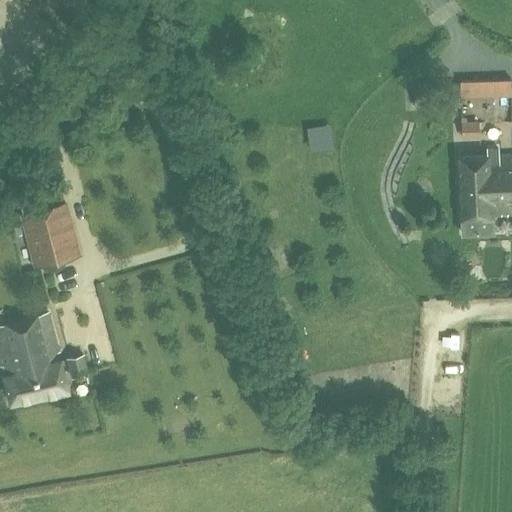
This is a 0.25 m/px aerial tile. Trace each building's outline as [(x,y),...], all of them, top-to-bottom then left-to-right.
[(511,71),(463,73),(464,99),(511,96),(511,71)] [(462,122),(463,139),(478,138),(478,121),(462,122)] [(511,153),(459,155),(461,218),(493,216),(493,214),(511,213),(511,153)] [(64,208),(22,218),(35,267),(75,256),(64,208)] [(0,323),(0,361),(11,405),(69,390),(49,311),(0,323)] [(271,321),(273,332),(293,328),(291,317),(271,321)] [(66,357),(72,378),(90,373),(84,352),(66,357)] [(300,403),(301,413),(317,411),(316,401),(300,403)]
